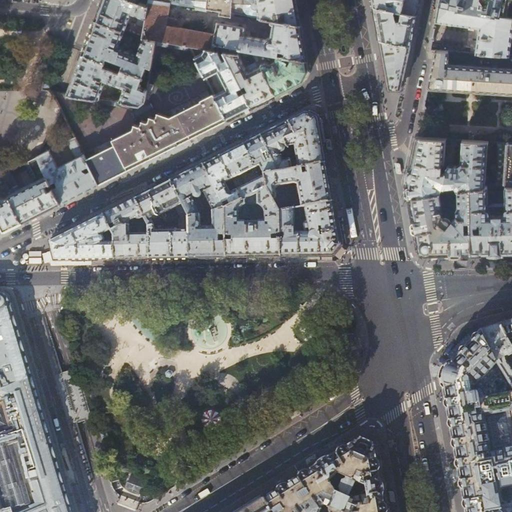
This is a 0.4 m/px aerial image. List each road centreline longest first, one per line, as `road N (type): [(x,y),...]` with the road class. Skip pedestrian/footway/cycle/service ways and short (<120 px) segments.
road 1 (residential): [(333,89),(0,248)]
road 2 (residential): [(373,282),(327,275),(23,276)]
road 3 (secondary): [(388,363),(357,403),(180,511)]
road 4 (residential): [(23,276),(91,511)]
road 5 (secondary): [(441,511),(413,337)]
road 6 (residential): [(380,139),(405,120),(429,0)]
road 7 (secondary): [(388,363),(412,511)]
